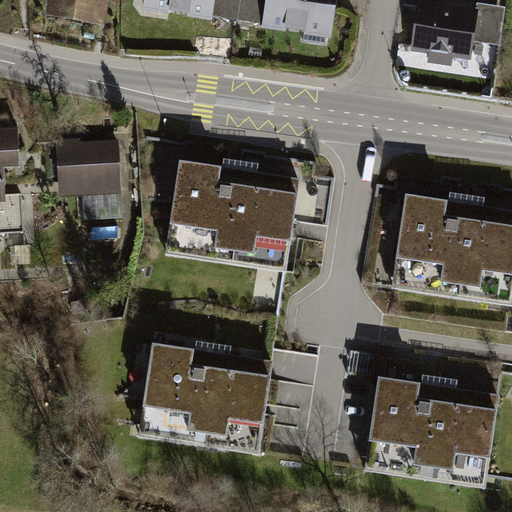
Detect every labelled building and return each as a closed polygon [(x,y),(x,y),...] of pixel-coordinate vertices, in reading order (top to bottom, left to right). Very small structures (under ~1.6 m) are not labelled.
[(99,0),(47,0),(45,13),(96,21),(99,0)] [(216,0),(147,0),(146,13),(214,23),(216,0)] [(336,0),(267,0),(263,30),(331,40),(336,0)] [(479,14),(416,7),(411,52),(474,59),(479,14)] [(0,204),(6,204),(4,169),(19,168),(17,127),(0,128),(0,204)] [(117,143),(60,146),(62,197),(119,194),(117,143)] [(180,164),(170,242),(287,257),(298,179),(180,164)] [(511,212),(408,199),(398,277),(511,292),(511,212)] [(152,349),(142,427),(260,442),(270,364),(152,349)] [(380,380),(370,458),(488,474),(498,395),(380,380)]
